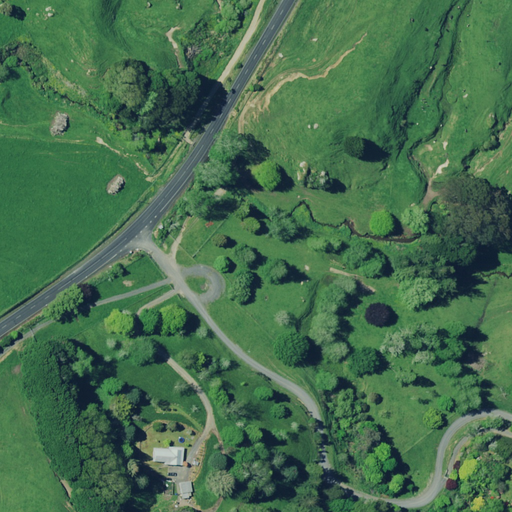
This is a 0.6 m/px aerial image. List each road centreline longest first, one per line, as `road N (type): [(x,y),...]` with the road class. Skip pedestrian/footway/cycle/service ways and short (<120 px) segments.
road 1 (unclassified): [(136,230),(206,316),(309,396),(322,457),(341,482),(404,497),(433,486),(453,421),(474,406),(511,413)]
road 2 (primary): [(290,0),(185,172),(136,230)]
road 3 (primary): [(136,230),(0,328)]
